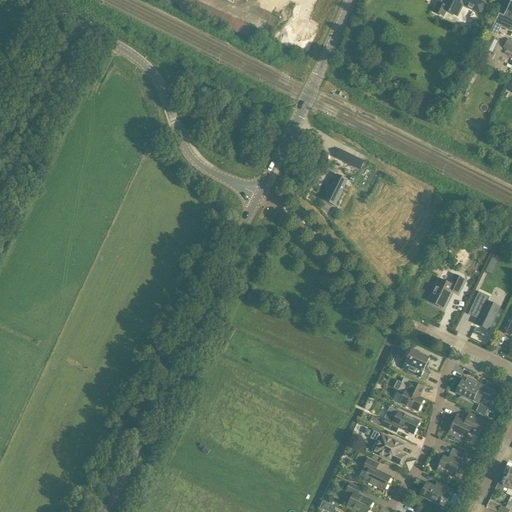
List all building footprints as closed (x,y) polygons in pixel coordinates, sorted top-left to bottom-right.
[(479,14),(484,4),(476,0),(443,0),(441,4),(437,2),(432,12),(444,18),(446,13),(458,18),(463,7),(479,14)] [(511,0),(504,16),(501,23),(511,27),(511,0)] [(244,8),(238,20),(270,35),(275,23),(244,8)] [(495,24),(490,33),(497,36),(501,28),(501,27),(495,24)] [(490,36),(484,50),(492,54),(497,43),(498,41),(490,36)] [(511,40),(508,38),(503,47),(511,53),(511,40)] [(130,140),(133,131),(117,127),(115,136),(130,140)] [(360,170),(364,161),(349,154),(345,162),(360,170)] [(323,200),(335,206),(348,180),(336,175),(323,200)] [(490,235),(481,231),(478,237),(487,242),(490,235)] [(457,247),(452,252),(459,260),(465,254),(457,247)] [(492,275),(500,258),(493,255),(485,272),(492,275)] [(452,291),(458,294),(464,280),(454,274),(449,284),(439,279),(428,301),(443,308),(452,291)] [(479,292),(468,315),(479,320),(476,324),(488,330),(499,308),(487,303),(490,298),(479,292)] [(511,310),(502,332),(510,336),(511,331),(511,310)] [(427,368),(429,364),(428,361),(429,359),(421,355),(420,352),(415,350),(412,351),(411,350),(408,351),(406,356),(407,359),(402,369),(427,381),(430,374),(427,373),(429,369),(427,368)] [(483,393),(481,392),(484,386),(464,376),(455,393),(478,404),(483,393)] [(400,403),(418,412),(424,399),(420,397),(424,388),(404,379),(401,384),(399,382),(396,383),(395,387),(396,389),(404,393),(400,403)] [(481,392),(483,393),(492,397),(494,391),(484,386),(481,392)] [(505,401),(510,392),(502,389),(498,398),(505,401)] [(384,418),(386,419),(382,426),(396,433),(398,428),(413,435),(420,422),(398,412),(390,408),(384,418)] [(469,414),(466,420),(457,416),(455,422),(453,422),(451,426),(451,428),(449,434),(464,441),(469,431),(479,436),(485,422),(469,414)] [(382,420),(373,416),(371,421),(379,425),(382,420)] [(374,431),(370,439),(377,442),(377,443),(378,445),(375,452),(381,455),(382,457),(401,466),(405,457),(401,455),(400,451),(403,445),(394,441),(381,434),(381,435),(374,431)] [(462,465),(467,456),(453,449),(450,456),(451,457),(450,460),(443,457),(442,459),(441,459),(439,459),(437,461),(437,463),(438,464),(439,466),(436,472),(445,476),(446,474),(453,478),(460,464),(462,465)] [(384,491),(391,477),(376,470),(379,465),(368,459),(363,470),(368,472),(364,481),(384,491)] [(511,470),(510,470),(506,478),(504,477),(501,483),(503,484),(502,486),(508,489),(506,494),(511,496),(511,494),(511,470)] [(452,496),(454,491),(437,482),(437,483),(438,484),(436,489),(426,484),(420,496),(438,505),(442,497),(447,500),(449,495),(452,496)] [(359,511),(368,511),(373,502),(358,495),(361,489),(350,484),(346,491),(353,494),(347,506),(359,511)] [(487,507),(497,511),(503,511),(505,509),(490,501),(487,507)]
